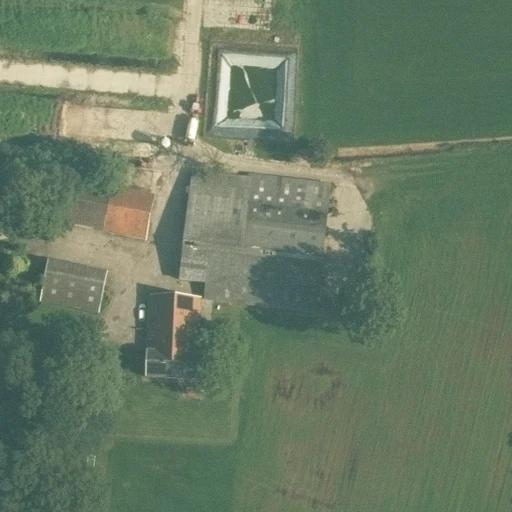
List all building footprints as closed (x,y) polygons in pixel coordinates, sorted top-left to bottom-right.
[(205,285),(204,299),(316,313),(330,185),(249,174),(248,179),(192,172),(179,282),(205,285)] [(112,186),(67,176),(57,223),(103,232),(104,228),(145,239),(154,195),(112,186)] [(59,229),(28,223),(25,239),(56,245),(59,229)] [(40,303),(98,314),(106,273),(48,262),(40,303)] [(149,296),(146,354),(145,379),(200,381),(201,356),(198,356),(200,298),(149,296)]
